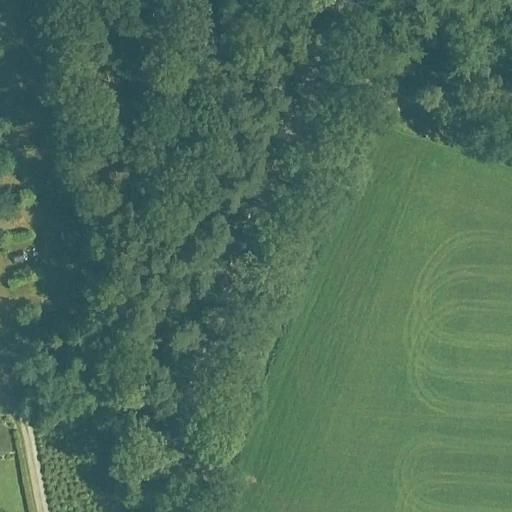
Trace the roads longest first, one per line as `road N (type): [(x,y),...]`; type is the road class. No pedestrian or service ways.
road 1 (tertiary): [(164,511),(206,357),(351,0)]
road 2 (track): [(0,401),(13,404),(25,423),(42,511)]
